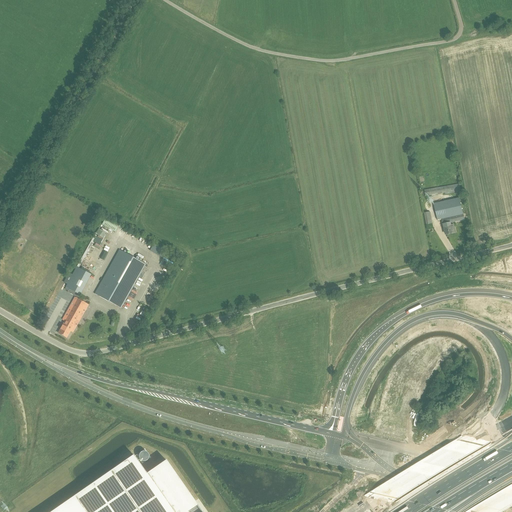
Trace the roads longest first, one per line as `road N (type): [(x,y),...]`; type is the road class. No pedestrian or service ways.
road 1 (unclassified): [(0,310),(64,348),(97,352),(511,244)]
road 2 (motorway): [(342,436),(363,372),(384,344),(424,316),(461,315),(496,341),(506,387),(491,420),(435,467)]
road 3 (primary): [(10,339),(138,408),(329,460)]
road 4 (primary): [(331,433),(90,376),(10,339)]
road 5 (unclassified): [(0,232),(134,0)]
road 6 (motorway): [(511,298),(449,296),(377,333),(348,373),(331,433)]
road 7 (unknown): [(123,320),(152,271),(132,243),(117,241),(91,288),(110,310)]
road 8 (primary): [(329,460),(511,501)]
road 9 (primary): [(511,475),(342,436)]
road 10 (motorway): [(511,447),(404,511)]
